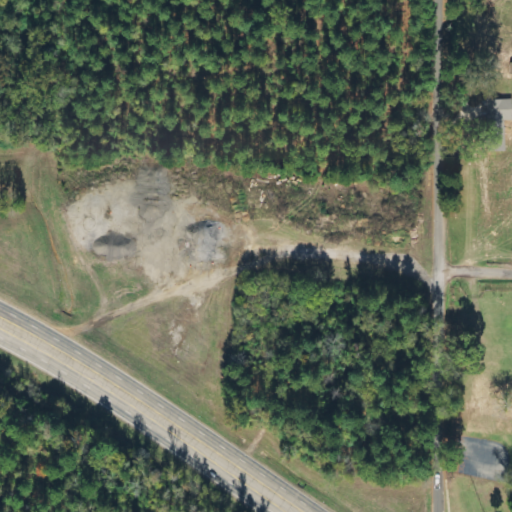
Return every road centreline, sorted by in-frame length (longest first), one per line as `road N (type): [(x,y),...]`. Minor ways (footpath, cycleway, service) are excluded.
road 1 (residential): [(446,511),(445,0)]
road 2 (primary): [(302,511),(183,430),(37,348)]
